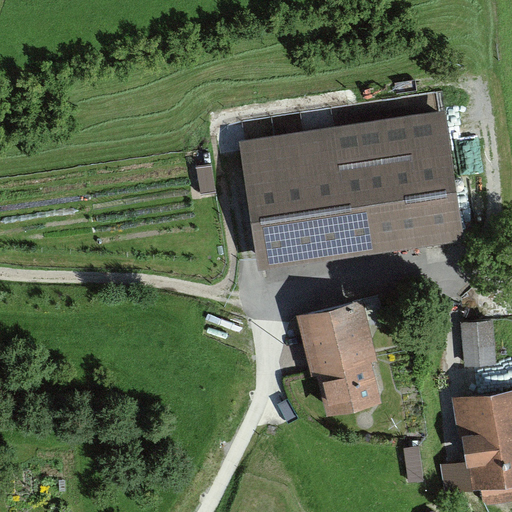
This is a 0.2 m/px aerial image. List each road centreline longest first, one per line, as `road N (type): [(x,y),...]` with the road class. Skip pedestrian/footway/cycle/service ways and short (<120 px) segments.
road 1 (track): [(327,108),(231,123),(255,279),(273,309)]
road 2 (track): [(0,275),(190,289),(273,309)]
